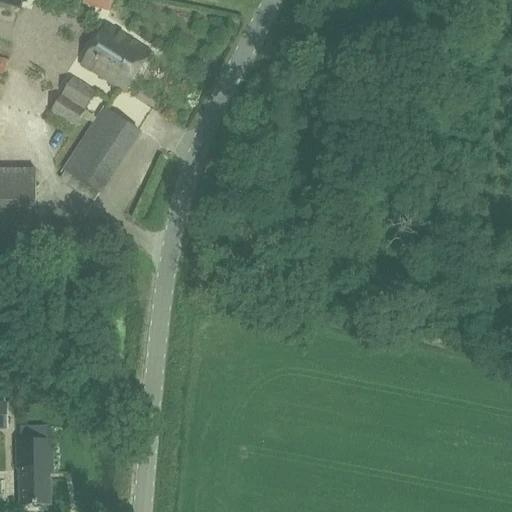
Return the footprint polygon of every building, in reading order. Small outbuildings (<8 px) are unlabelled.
[(0,0),(0,5),(21,11),(23,0),(0,0)] [(82,0),(82,4),(109,12),(112,0),(82,0)] [(232,14),(215,2),(202,20),(220,32),(232,14)] [(82,64),(125,93),(149,56),(107,28),(82,64)] [(50,112),(73,127),(95,94),(72,79),(50,112)] [(61,171),(102,196),(141,133),(102,108),(61,171)] [(0,169),(0,233),(35,233),(35,170),(0,169)] [(0,471),(0,499),(22,500),(22,499),(28,499),(28,504),(61,504),(61,469),(34,468),(34,472),(0,471)]
